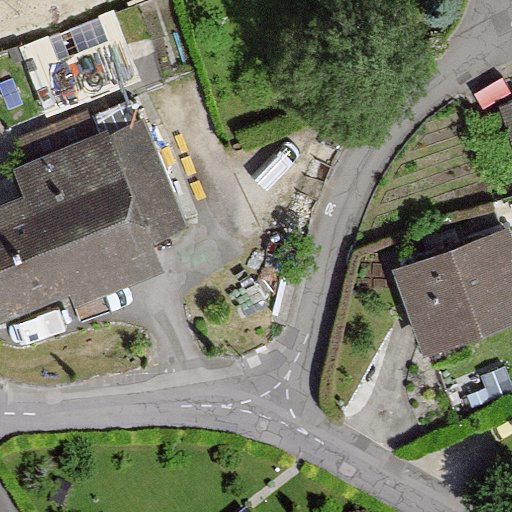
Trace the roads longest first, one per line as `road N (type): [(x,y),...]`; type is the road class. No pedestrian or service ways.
road 1 (residential): [(286,431),(354,181),(448,79),(511,50)]
road 2 (residential): [(286,431),(119,410),(0,422)]
road 3 (residential): [(428,511),(286,431)]
